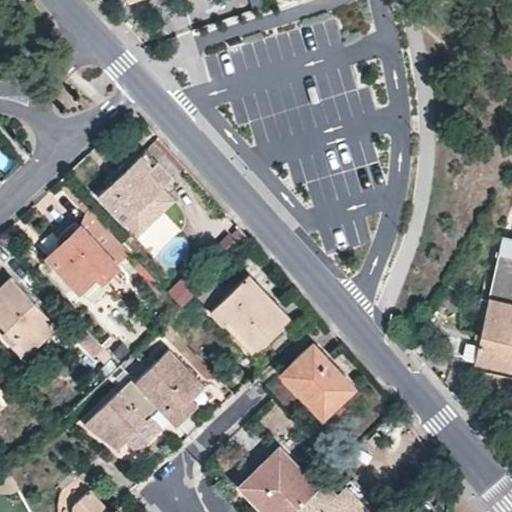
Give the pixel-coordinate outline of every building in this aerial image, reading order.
[(171,176),(145,149),(100,192),(125,219),(161,186),(171,176)] [(125,219),(138,231),(172,198),(161,186),(125,219)] [(88,206),(81,224),(48,255),(56,264),(69,277),(79,288),(93,274),(98,280),(130,250),(88,206)] [(511,254),(511,244),(498,242),(496,251),(511,254)] [(511,254),(496,251),(473,362),(511,370),(511,254)] [(56,264),(45,273),(58,286),(69,277),(56,264)] [(289,314),(248,272),(228,291),(213,274),(195,291),(223,320),(229,315),(257,344),(289,314)] [(98,280),(93,274),(79,288),(84,293),(98,280)] [(21,352),(53,320),(10,276),(0,286),(0,321),(6,329),(12,335),(7,339),(21,352)] [(177,302),(195,296),(188,276),(169,282),(177,302)] [(229,315),(223,320),(251,350),(257,344),(229,315)] [(6,329),(2,333),(7,339),(12,335),(6,329)] [(353,384),(313,341),(281,371),(322,414),(353,384)] [(132,376),(120,389),(149,418),(153,415),(161,406),(176,422),(197,402),(190,395),(202,383),(168,347),(135,378),(132,376)] [(128,439),(149,418),(120,389),(85,423),(119,447),(128,439)] [(159,430),(163,426),(153,415),(149,418),(159,430)] [(128,439),(138,449),(159,430),(149,418),(128,439)] [(288,511),(316,485),(278,444),(238,482),(266,511),(288,511)] [(353,511),(368,511),(370,510),(360,498),(365,493),(352,478),(335,492),(353,511)] [(353,511),(335,492),(323,480),(316,485),(288,511),(353,511)] [(119,511),(116,507),(111,511),(90,488),(72,503),(73,511),(119,511)]
